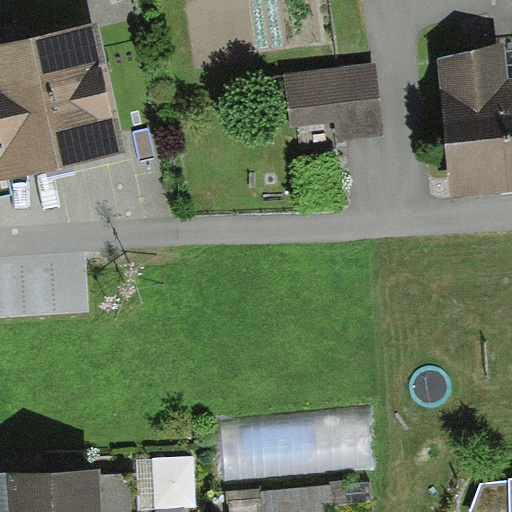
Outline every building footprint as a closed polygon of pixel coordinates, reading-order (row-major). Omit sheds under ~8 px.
[(511,45),(438,55),(456,200),(511,193),(511,45)] [(88,63),(0,77),(0,213),(109,197),(88,63)] [(388,67),(291,79),(300,143),(396,131),(388,67)] [(226,414),(225,468),(333,470),(334,416),(226,414)] [(163,511),(196,511),(197,451),(164,451),(163,511)] [(105,511),(104,452),(0,455),(0,511),(105,511)] [(338,511),(337,481),(272,484),(273,511),(338,511)]
